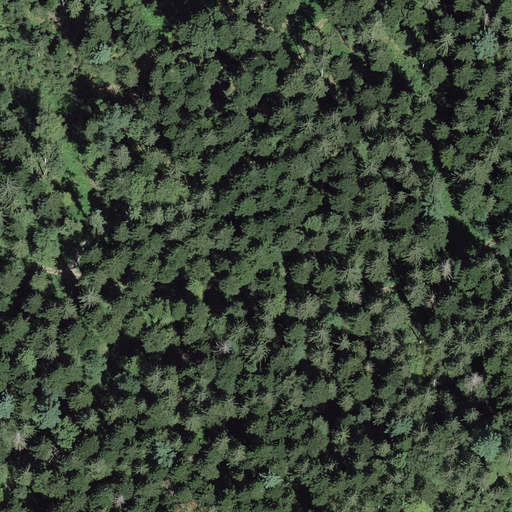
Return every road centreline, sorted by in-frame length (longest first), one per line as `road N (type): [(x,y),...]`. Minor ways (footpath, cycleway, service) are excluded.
road 1 (track): [(347,0),(309,34),(240,171),(189,199),(109,222),(84,242),(68,273),(83,332),(121,360),(175,365),(47,432),(0,486)]
road 2 (track): [(511,230),(388,289),(223,310),(0,262)]
road 3 (track): [(223,310),(175,365),(173,433),(130,511)]
